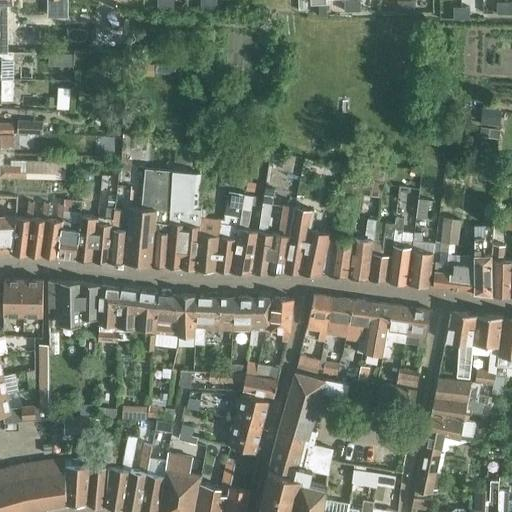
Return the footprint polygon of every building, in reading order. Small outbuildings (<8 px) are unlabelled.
[(352,10),(351,0),(343,0),(343,10),(351,10),(352,10)] [(359,0),(351,0),(352,10),(359,11),(359,0)] [(405,11),(405,0),(397,0),(397,11),(405,11)] [(413,0),(405,0),(405,11),(413,12),(413,11),(413,0)] [(504,13),(504,1),(496,1),(496,13),(504,13)] [(326,15),(326,3),(318,3),(319,15),(326,15)] [(460,18),(461,6),(453,6),(453,18),(460,18)] [(469,18),(469,12),(469,6),(461,6),(460,18),(469,18)] [(100,48),(125,48),(125,46),(126,46),(128,28),(93,25),(92,43),(100,44),(100,48)] [(0,48),(33,48),(33,42),(6,42),(6,36),(0,35),(0,48)] [(0,77),(13,77),(13,58),(16,58),(16,54),(21,54),(21,50),(33,50),(33,48),(0,48),(0,77)] [(123,73),(125,48),(100,48),(100,49),(118,51),(116,72),(123,73)] [(53,68),(52,90),(67,90),(68,69),(53,68)] [(13,77),(0,77),(0,99),(1,100),(1,98),(12,98),(13,77)] [(16,131),(42,132),(42,119),(17,118),(16,131)] [(0,131),(13,132),(13,123),(10,123),(0,122),(0,131)] [(13,132),(0,131),(0,152),(0,153),(13,153),(13,132)] [(0,162),(0,154),(0,153),(0,152),(0,174),(63,177),(63,160),(27,159),(10,159),(9,163),(0,162)] [(229,182),(245,183),(246,161),(230,161),(229,182)] [(394,165),(390,187),(404,189),(408,168),(394,165)] [(149,264),(158,168),(144,166),(140,205),(129,205),(127,228),(123,261),(149,264)] [(163,265),(173,169),(158,168),(149,264),(152,264),(163,265)] [(180,266),(187,170),(173,169),(163,265),(180,266)] [(195,267),(199,208),(196,207),(199,171),(187,170),(180,266),(195,267)] [(361,192),(364,177),(347,175),(345,193),(359,195),(360,192),(361,192)] [(364,177),(361,192),(380,195),(383,180),(364,177)] [(30,192),(31,181),(16,179),(15,190),(30,192)] [(65,190),(64,179),(36,181),(37,191),(65,190)] [(269,271),(274,231),(264,230),(264,227),(268,227),(274,187),(263,186),(262,195),(260,229),(252,271),(269,271)] [(232,270),(244,192),(231,190),(231,194),(226,194),(224,219),(220,218),(219,229),(215,269),(232,270)] [(252,271),(260,229),(249,228),(254,194),(244,192),(232,270),(252,271)] [(108,260),(115,207),(117,193),(107,193),(104,215),(97,215),(92,259),(93,259),(108,260)] [(415,215),(425,216),(427,198),(418,197),(415,215)] [(31,215),(32,215),(34,200),(28,199),(26,214),(16,214),(16,215),(12,252),(27,253),(31,215)] [(47,216),(49,201),(43,200),(41,215),(32,215),(31,215),(27,253),(42,254),(47,216)] [(58,255),(62,216),(64,201),(58,201),(56,216),(47,216),(42,254),(57,255),(58,255)] [(284,272),(293,205),(283,202),(280,228),(284,229),(283,233),(274,231),(269,271),(284,272)] [(298,272),(308,227),(312,209),(293,204),(293,205),(284,272),(298,272)] [(123,261),(127,228),(120,227),(122,208),(115,207),(108,260),(108,259),(123,261)] [(219,229),(220,218),(205,217),(205,208),(199,208),(195,267),(215,269),(219,229)] [(92,259),(97,215),(80,212),(80,217),(76,257),(92,259)] [(387,280),(396,212),(394,212),(393,221),(385,220),(382,244),(372,243),(368,278),(387,280)] [(407,282),(412,244),(401,243),(402,229),(406,230),(408,214),(396,212),(387,280),(407,282)] [(12,252),(16,215),(0,215),(0,252),(12,253),(12,252)] [(440,240),(458,242),(460,217),(443,215),(440,240)] [(76,257),(80,217),(62,216),(58,255),(76,257)] [(510,295),(511,267),(511,259),(503,258),(504,244),(499,243),(500,216),(492,216),(491,252),(492,293),(510,295)] [(368,278),(372,243),(376,218),(367,217),(365,233),(368,233),(367,237),(353,236),(349,275),(368,278)] [(492,293),(491,252),(483,251),(483,235),(484,235),(484,223),(474,223),(473,255),(473,265),(474,291),(492,293)] [(321,272),(329,233),(329,232),(308,227),(298,272),(321,272)] [(413,230),(412,244),(407,282),(428,285),(434,241),(421,240),(422,231),(413,230)] [(349,275),(353,236),(329,233),(321,272),(329,273),(349,275)] [(473,265),(473,255),(456,254),(447,253),(446,259),(444,259),(444,262),(434,262),(432,285),(474,291),(473,265)] [(3,276),(2,312),(22,312),(23,277),(3,276)] [(23,277),(22,312),(41,313),(42,277),(23,277)] [(98,318),(100,283),(81,281),(48,278),(48,306),(49,330),(60,330),(60,323),(80,324),(80,317),(98,318)] [(117,338),(118,286),(100,283),(98,318),(98,324),(98,339),(116,340),(116,338),(117,338)] [(136,328),(137,288),(118,286),(117,338),(135,340),(136,328)] [(155,327),(157,291),(137,288),(136,328),(145,329),(143,348),(153,349),(155,332),(155,327)] [(175,327),(176,293),(157,291),(155,327),(155,332),(175,334),(175,327)] [(327,325),(333,295),(313,292),(307,323),(306,327),(320,329),(319,338),(325,339),(326,332),(327,325)] [(194,335),(195,294),(176,293),(175,327),(175,334),(194,335)] [(213,328),(214,294),(195,294),(194,335),(194,342),(204,343),(205,328),(213,328)] [(232,328),(233,295),(214,294),(213,328),(232,328)] [(250,329),(252,296),(233,295),(232,328),(250,329)] [(345,335),(353,298),(333,295),(327,325),(326,332),(345,335)] [(269,330),(271,296),(252,296),(250,329),(249,342),(256,343),(257,329),(269,330)] [(271,296),(269,330),(282,330),(281,340),(286,341),(289,330),(293,297),(271,296)] [(361,352),(372,300),(353,298),(345,335),(344,339),(358,341),(356,351),(361,352)] [(385,333),(391,303),(372,300),(361,352),(363,352),(381,354),(385,333)] [(404,341),(411,306),(391,303),(385,333),(381,354),(389,355),(392,339),(404,341)] [(411,306),(404,341),(417,343),(416,351),(423,352),(431,308),(411,306)] [(470,342),(475,312),(448,309),(443,339),(459,340),(456,373),(469,375),(471,352),(470,342)] [(492,382),(499,315),(475,312),(470,342),(471,352),(489,354),(487,368),(476,367),(475,379),(492,382)] [(511,366),(511,316),(499,315),(492,382),(492,383),(493,383),(493,388),(502,389),(505,365),(511,366)] [(37,342),(37,354),(46,354),(46,342),(37,342)] [(176,348),(175,358),(200,362),(202,352),(176,348)] [(37,367),(46,367),(46,354),(37,354),(37,367)] [(296,365),(317,371),(320,360),(299,354),(296,365)] [(322,371),(337,373),(339,361),(324,358),(322,371)] [(247,373),(247,366),(230,364),(229,370),(209,369),(208,379),(216,379),(217,371),(247,373)] [(357,378),(365,380),(368,367),(360,365),(357,378)] [(46,380),(46,367),(37,367),(36,380),(46,380)] [(202,379),(205,379),(205,369),(179,367),(179,378),(202,379)] [(396,381),(417,385),(419,370),(398,368),(396,381)] [(323,511),(326,498),(328,472),(329,462),(330,459),(402,472),(404,460),(332,448),(313,443),(316,429),(310,428),(321,391),(345,396),(348,382),(325,378),(295,370),(277,428),(260,501),(257,511),(323,511)] [(276,378),(256,374),(247,373),(217,371),(216,379),(239,382),(240,378),(244,379),(241,389),(271,396),(276,378)] [(492,382),(475,379),(437,372),(433,391),(467,397),(483,401),(491,402),(492,396),(478,394),(480,381),(492,383),(492,382)] [(36,392),(45,393),(46,380),(36,380),(36,392)] [(382,401),(413,407),(416,389),(379,382),(378,386),(384,387),(382,401)] [(4,388),(0,389),(0,413),(3,413),(4,421),(50,417),(50,405),(45,405),(36,405),(31,405),(31,404),(8,406),(4,388)] [(481,411),(483,401),(467,397),(433,391),(430,411),(463,417),(465,405),(471,406),(471,409),(481,411)] [(45,405),(45,393),(36,392),(36,405),(45,405)] [(233,418),(260,425),(267,400),(240,393),(233,418)] [(160,421),(165,405),(166,401),(150,398),(147,415),(156,416),(156,420),(153,419),(153,420),(160,421)] [(160,421),(172,421),(175,407),(165,405),(160,421)] [(475,419),(463,417),(430,411),(427,430),(443,435),(447,436),(459,438),(471,441),(475,419)] [(63,433),(88,433),(88,417),(63,416),(63,433)] [(253,451),(260,425),(233,418),(226,442),(220,441),(217,452),(227,454),(228,452),(241,456),(243,448),(253,451)] [(172,421),(160,421),(153,420),(152,426),(171,430),(172,421)] [(148,439),(149,423),(138,423),(137,439),(148,439)] [(443,455),(447,436),(443,435),(427,430),(423,450),(439,454),(443,455)] [(123,507),(130,468),(136,436),(128,435),(122,463),(123,467),(109,465),(108,465),(106,504),(123,507)] [(108,465),(109,465),(111,439),(97,436),(96,441),(88,440),(87,447),(85,464),(89,464),(85,501),(106,504),(108,465)] [(140,510),(147,471),(149,457),(152,443),(143,442),(141,451),(138,469),(130,468),(123,507),(140,510)] [(85,464),(87,447),(78,447),(78,457),(65,457),(67,503),(85,501),(89,464),(85,464)] [(439,472),(443,455),(439,454),(423,450),(419,469),(439,472)] [(192,511),(198,481),(200,473),(188,471),(191,457),(167,452),(165,460),(163,474),(164,474),(157,511),(192,511)] [(48,506),(67,503),(65,457),(54,457),(23,463),(21,463),(30,508),(30,510),(48,506)] [(163,474),(165,460),(157,458),(154,472),(147,471),(140,510),(154,511),(157,511),(164,474),(163,474)] [(226,493),(223,511),(243,511),(249,489),(228,484),(233,463),(225,461),(219,486),(217,492),(226,493)] [(0,511),(18,511),(30,508),(21,463),(0,468),(0,511)] [(351,480),(376,485),(378,471),(353,468),(351,480)] [(436,488),(439,472),(419,469),(415,489),(431,492),(432,488),(436,488)] [(217,492),(219,486),(198,481),(192,511),(223,511),(226,493),(217,492)] [(484,511),(485,488),(475,487),(473,511),(484,511)] [(499,489),(497,489),(496,511),(511,511),(511,498),(508,498),(508,490),(499,489)] [(451,511),(451,510),(431,509),(432,498),(413,496),(412,506),(431,508),(430,511),(451,511)] [(348,511),(349,506),(349,502),(326,498),(323,511),(348,511)] [(371,511),(373,506),(374,500),(363,498),(362,509),(349,506),(348,511),(371,511)]
